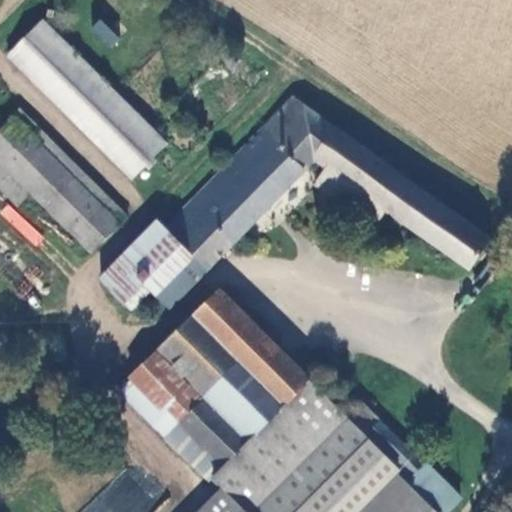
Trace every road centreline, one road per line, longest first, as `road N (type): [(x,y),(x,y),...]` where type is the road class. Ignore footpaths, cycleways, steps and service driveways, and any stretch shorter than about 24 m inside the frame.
road 1 (track): [(192,0),(511,220)]
road 2 (unclassified): [(511,423),(450,387),(306,279)]
road 3 (track): [(450,387),(511,226)]
